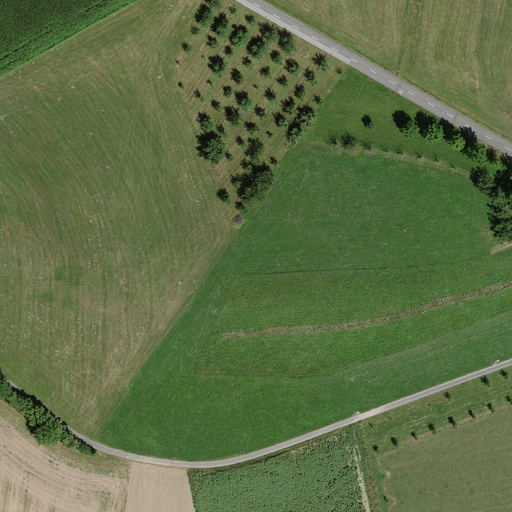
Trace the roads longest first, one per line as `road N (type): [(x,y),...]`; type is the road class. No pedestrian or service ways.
road 1 (track): [(0,375),(105,449),(208,464),(511,362)]
road 2 (unclassified): [(511,150),(248,0)]
